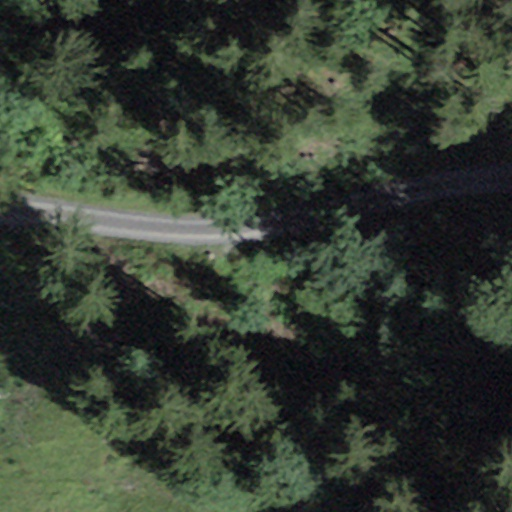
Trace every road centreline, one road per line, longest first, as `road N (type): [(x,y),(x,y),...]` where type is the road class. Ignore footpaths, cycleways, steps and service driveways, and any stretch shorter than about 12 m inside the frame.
road 1 (track): [(511,166),(438,170),(300,212),(186,217),(55,197),(0,198)]
road 2 (track): [(313,511),(0,323)]
